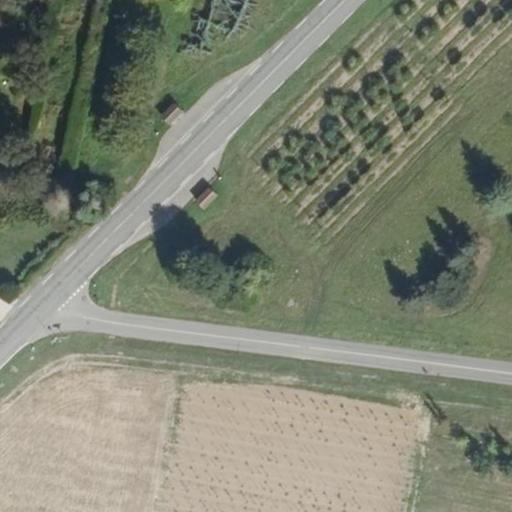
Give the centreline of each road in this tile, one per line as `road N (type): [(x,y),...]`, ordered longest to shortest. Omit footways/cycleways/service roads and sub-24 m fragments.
road 1 (unclassified): [(511,378),(75,318),(43,306)]
road 2 (primary): [(43,306),(346,0)]
